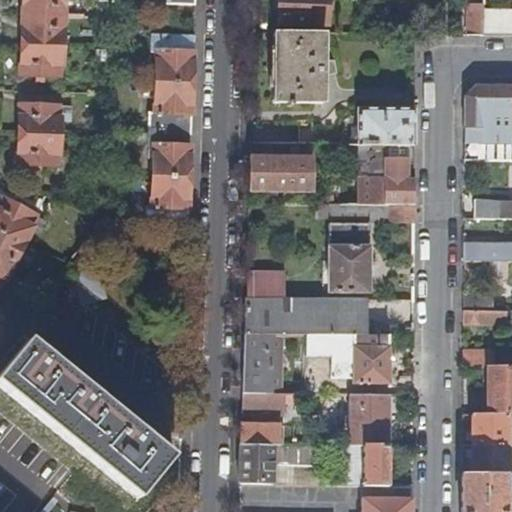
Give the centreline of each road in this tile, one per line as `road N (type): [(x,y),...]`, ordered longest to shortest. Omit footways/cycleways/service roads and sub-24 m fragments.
road 1 (residential): [(434,511),(435,61),(511,62)]
road 2 (residential): [(210,511),(225,0)]
